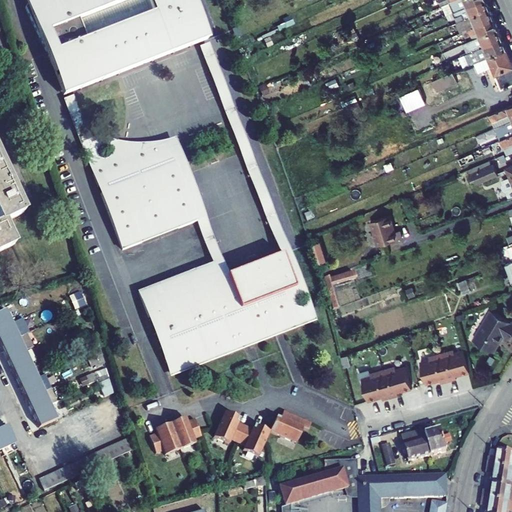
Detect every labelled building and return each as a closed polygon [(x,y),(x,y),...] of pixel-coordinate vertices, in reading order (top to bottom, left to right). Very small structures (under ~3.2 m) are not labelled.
[(25,0),(28,5),(27,6),(26,7),(26,8),(26,9),(44,47),(63,96),(206,41),(190,0),(25,0)] [(450,2),(454,12),(483,0),(455,0),(451,2),(450,2)] [(465,20),(490,9),(486,0),(483,0),(454,12),(453,13),(455,18),(462,15),(465,20)] [(453,13),(454,12),(450,2),(442,6),(447,16),(453,13)] [(469,30),(494,19),(490,9),(465,20),(457,23),(461,33),(469,30)] [(481,37),(499,29),(494,19),(469,30),(471,36),(479,33),(481,37)] [(468,54),(503,39),(499,29),(481,37),(473,40),(464,44),(468,54)] [(489,57),(507,49),(503,39),(468,54),(466,55),(470,65),(475,63),(489,57)] [(199,48),(243,162),(253,159),(208,44),(199,48)] [(489,57),(475,63),(479,73),(482,72),(483,74),(486,72),(486,71),(493,67),(496,74),(495,74),(502,90),(511,85),(511,61),(507,49),(489,57)] [(437,91),(458,82),(454,72),(433,81),(437,91)] [(408,110),(426,103),(419,88),(401,96),(408,110)] [(62,100),(91,173),(116,163),(130,158),(153,149),(165,144),(164,142),(163,142),(155,143),(151,144),(147,144),(140,144),(133,144),(127,143),(124,143),(121,143),(116,141),(111,140),(108,139),(103,139),(98,138),(93,139),(89,140),(72,96),(62,100)] [(511,120),(511,105),(508,107),(490,115),(495,128),(511,120)] [(484,118),(490,130),(495,128),(490,115),(484,118)] [(501,141),(511,135),(511,120),(495,128),(501,141)] [(490,130),(495,143),(501,141),(495,128),(490,130)] [(511,135),(501,141),(504,149),(511,145),(511,135)] [(275,139),(278,146),(284,143),(281,136),(275,139)] [(99,194),(104,208),(180,183),(165,144),(153,149),(130,158),(135,172),(122,177),(116,163),(91,173),(96,188),(103,185),(106,192),(99,194)] [(116,163),(122,177),(135,172),(130,158),(116,163)] [(243,162),(261,210),(271,207),(253,159),(243,162)] [(490,161),(467,170),(469,175),(491,165),(490,161)] [(469,175),(474,186),(499,175),(494,164),(491,165),(469,175)] [(0,166),(0,224),(3,223),(22,214),(0,166)] [(511,166),(508,168),(511,177),(511,178),(511,179),(503,184),(501,187),(503,191),(506,193),(511,190),(511,166)] [(195,222),(199,231),(209,228),(190,180),(180,183),(195,222)] [(180,183),(104,208),(121,251),(139,243),(129,215),(165,201),(176,229),(195,222),(180,183)] [(103,185),(96,188),(99,194),(106,192),(103,185)] [(129,215),(139,243),(176,229),(165,201),(129,215)] [(261,210),(279,256),(292,289),(296,298),(299,308),(306,325),(315,322),(271,207),(261,210)] [(371,222),(378,246),(402,238),(400,231),(395,232),(390,216),(371,222)] [(3,223),(0,224),(0,252),(13,246),(3,223)] [(224,277),(227,276),(209,228),(199,231),(212,263),(218,279),(224,277)] [(327,240),(316,243),(321,262),(332,260),(327,240)] [(156,285),(137,293),(147,319),(156,315),(168,345),(167,345),(167,346),(166,346),(166,347),(166,348),(173,367),(174,368),(175,369),(176,369),(177,369),(200,360),(201,360),(201,359),(201,358),(202,358),(202,357),(201,356),(201,354),(207,352),(208,354),(209,355),(210,355),(210,356),(211,356),(212,355),(240,345),(240,344),(241,344),(241,343),(241,342),(241,341),(238,332),(251,327),(252,327),(252,328),(253,328),(254,328),(255,328),(270,322),(266,312),(272,309),(276,320),(291,314),(292,314),(292,313),(292,312),(292,311),(288,301),(288,300),(287,300),(286,299),(285,299),(285,300),(283,300),(280,294),(292,289),(279,256),(227,276),(224,277),(234,303),(228,306),(218,279),(212,263),(193,271),(200,290),(163,304),(156,285)] [(193,271),(156,285),(163,304),(200,290),(193,271)] [(323,279),(332,310),(337,308),(331,286),(355,279),(353,273),(329,280),(328,277),(323,279)] [(234,303),(224,277),(218,279),(228,306),(234,303)] [(459,282),(464,294),(470,292),(466,280),(459,282)] [(296,329),(306,325),(299,308),(296,298),(292,289),(280,294),(283,300),(285,300),(285,299),(286,299),(287,300),(288,300),(288,301),(292,311),(292,312),(292,313),(292,314),(291,314),(276,320),(270,322),(255,328),(254,328),(253,328),(252,328),(252,327),(251,327),(238,332),(241,341),(241,342),(241,343),(241,344),(240,344),(240,345),(212,355),(211,356),(210,356),(210,355),(209,355),(208,354),(207,352),(201,354),(201,356),(202,357),(202,358),(201,358),(201,359),(201,360),(200,360),(177,369),(176,369),(175,369),(174,368),(173,367),(166,348),(166,347),(166,346),(167,346),(167,345),(168,345),(156,315),(147,319),(159,351),(167,370),(170,378),(179,374),(202,365),(214,361),(242,350),(296,329)] [(71,295),(75,309),(88,305),(83,291),(71,295)] [(66,316),(68,320),(88,311),(87,306),(66,316)] [(266,312),(270,322),(276,320),(272,309),(266,312)] [(0,312),(0,329),(11,325),(4,310),(0,312)] [(510,339),(511,336),(511,322),(492,310),(474,340),(494,353),(500,343),(499,342),(504,335),(510,339)] [(0,329),(0,346),(17,338),(11,325),(0,329)] [(0,346),(6,360),(24,352),(32,348),(26,334),(17,338),(0,346)] [(88,347),(91,353),(100,349),(98,343),(88,347)] [(95,368),(104,364),(100,349),(91,353),(86,356),(90,368),(94,366),(95,368)] [(442,353),(449,381),(457,379),(457,376),(471,372),(465,351),(455,353),(454,350),(442,353)] [(6,360),(13,373),(30,365),(24,352),(6,360)] [(441,383),(449,381),(442,353),(429,357),(430,360),(421,362),(427,384),(441,380),(441,383)] [(13,373),(19,387),(36,379),(30,365),(13,373)] [(384,370),(391,398),(399,395),(398,392),(412,388),(406,367),(397,370),(396,367),(384,370)] [(79,380),(82,387),(96,381),(98,384),(109,379),(106,369),(93,374),(79,380)] [(383,400),(391,398),(384,370),(371,374),(372,377),(363,380),(369,401),(383,397),(383,400)] [(19,387),(25,401),(50,389),(44,375),(36,379),(19,387)] [(98,384),(104,398),(113,394),(109,379),(98,384)] [(25,401),(32,414),(49,406),(57,403),(50,389),(25,401)] [(49,406),(56,420),(63,417),(57,403),(49,406)] [(32,414),(38,428),(56,420),(49,406),(32,414)] [(274,421),(269,433),(295,444),(302,430),(307,432),(310,424),(283,412),(280,419),(278,422),(274,421)] [(224,413),(213,438),(228,445),(230,441),(237,444),(245,427),(238,424),(235,422),(236,418),(224,413)] [(182,420),(170,424),(180,450),(195,444),(193,440),(201,437),(194,420),(187,422),(183,424),(182,420)] [(164,456),(180,450),(170,424),(158,429),(159,433),(156,434),(149,437),(155,454),(163,452),(164,456)] [(0,429),(0,448),(1,450),(15,444),(7,426),(0,429)] [(245,427),(237,444),(244,447),(242,451),(258,458),(269,433),(257,427),(255,431),(252,430),(245,427)] [(431,456),(446,452),(445,446),(442,437),(440,430),(425,434),(424,430),(412,433),(414,443),(419,441),(421,449),(428,447),(431,456)] [(401,436),(408,462),(431,456),(428,447),(421,449),(419,441),(414,443),(412,433),(401,436)] [(445,446),(452,444),(449,435),(442,437),(445,446)] [(121,442),(126,453),(132,451),(127,439),(121,442)] [(115,445),(120,456),(126,453),(121,442),(115,445)] [(109,447),(114,459),(120,456),(115,445),(109,447)] [(382,447),(388,467),(395,465),(390,446),(382,447)] [(103,450),(108,462),(114,459),(109,447),(103,450)] [(97,453),(103,464),(108,462),(103,450),(97,453)] [(511,452),(497,450),(495,459),(489,457),(487,466),(511,469),(511,452)] [(91,455),(97,467),(103,464),(97,453),(91,455)] [(85,458),(91,470),(94,468),(97,467),(91,455),(85,458)] [(79,461),(85,473),(91,470),(85,458),(79,461)] [(74,464),(79,475),(85,473),(79,461),(74,464)] [(344,491),(348,500),(359,500),(358,479),(357,479),(356,461),(337,462),(337,471),(325,471),(325,477),(333,474),(343,471),(348,490),(344,491)] [(325,471),(337,471),(337,462),(325,462),(325,471)] [(68,466),(73,478),(79,475),(74,464),(68,466)] [(62,469),(67,481),(73,478),(68,466),(62,469)] [(493,475),(491,483),(511,486),(511,484),(511,469),(487,466),(486,474),(493,475)] [(56,472),(61,483),(67,481),(62,469),(56,472)] [(291,511),(291,507),(344,491),(348,490),(343,471),(333,474),(325,477),(280,490),(286,508),(282,509),(281,511),(291,511)] [(50,475),(55,486),(61,483),(56,472),(50,475)] [(44,477),(50,489),(55,486),(50,475),(44,477)] [(359,511),(380,511),(380,508),(389,500),(447,497),(446,476),(436,477),(373,479),(358,479),(359,500),(359,511)] [(38,480),(44,492),(50,489),(44,477),(38,480)] [(243,484),(244,490),(255,487),(266,486),(265,478),(243,484)] [(74,484),(77,491),(86,487),(83,480),(74,484)] [(483,490),(482,499),(511,503),(511,493),(511,486),(491,483),(490,491),(483,490)] [(487,508),(486,511),(511,511),(511,503),(482,499),(481,507),(487,508)] [(445,511),(447,504),(432,502),(430,511),(445,511)]
